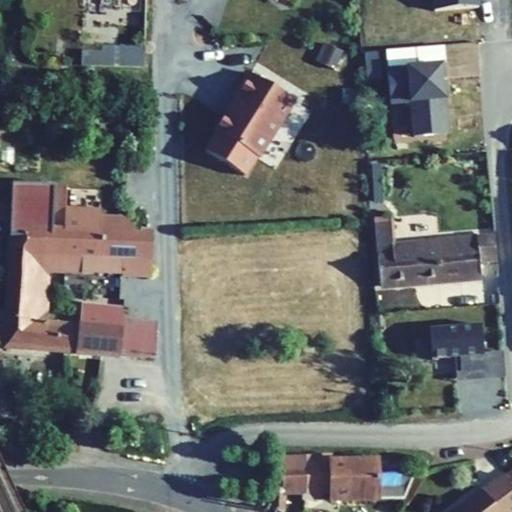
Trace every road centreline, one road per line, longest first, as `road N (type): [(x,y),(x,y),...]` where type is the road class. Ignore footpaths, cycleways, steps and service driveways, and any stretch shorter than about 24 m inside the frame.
road 1 (unclassified): [(185,495),(201,455),(238,435),(511,426)]
road 2 (tertiary): [(0,475),(117,480),(185,495)]
